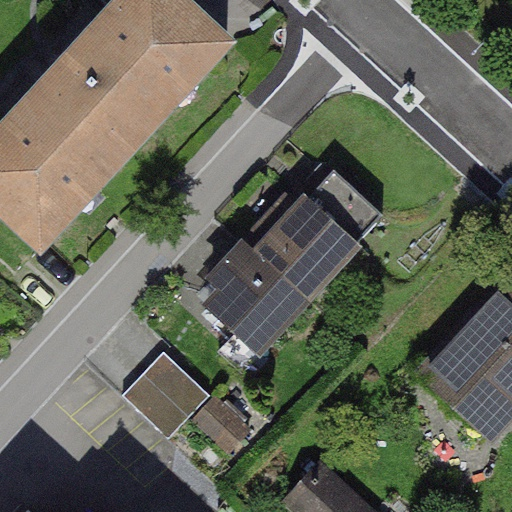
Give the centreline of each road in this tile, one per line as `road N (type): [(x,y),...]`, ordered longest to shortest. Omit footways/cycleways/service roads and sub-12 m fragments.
road 1 (residential): [(0,422),(373,21)]
road 2 (residential): [(511,147),(373,21)]
